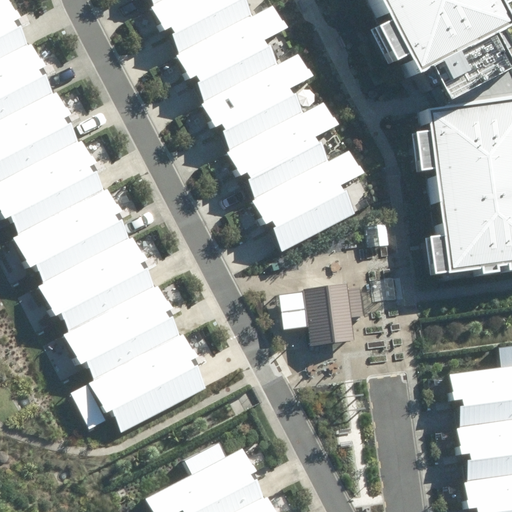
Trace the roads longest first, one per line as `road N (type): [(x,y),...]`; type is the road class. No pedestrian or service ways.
road 1 (residential): [(342,511),(77,0)]
road 2 (residential): [(386,375),(405,511)]
